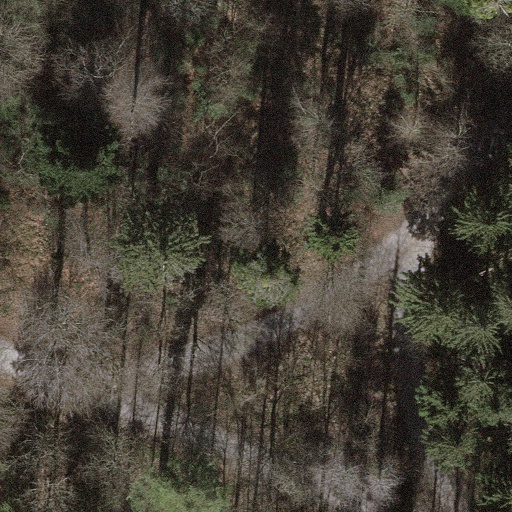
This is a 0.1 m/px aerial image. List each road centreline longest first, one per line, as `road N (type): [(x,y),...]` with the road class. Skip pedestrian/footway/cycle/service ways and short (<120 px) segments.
road 1 (track): [(16,391),(116,383),(274,338),(405,262),(511,137)]
road 2 (track): [(0,384),(306,511)]
road 3 (track): [(412,511),(392,450),(384,386),(405,262)]
